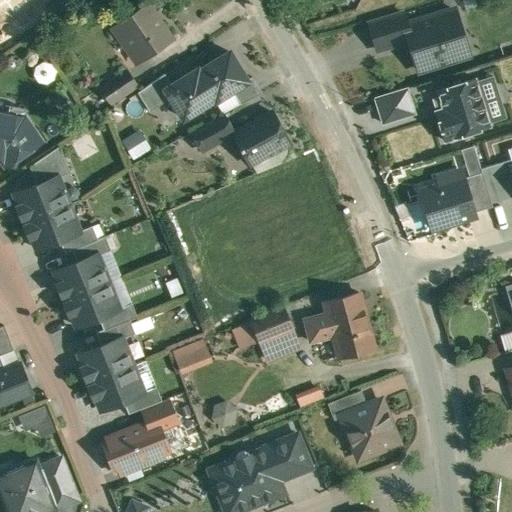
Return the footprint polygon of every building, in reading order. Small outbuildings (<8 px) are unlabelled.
[(173,39),(148,3),(113,27),(123,41),(131,36),(146,58),(173,39)] [(407,24),(405,24),(410,40),(420,70),(463,56),(457,35),(462,34),(455,9),(407,24)] [(404,13),(370,23),(379,50),(410,40),(405,24),(407,24),(404,13)] [(172,85),(165,89),(171,98),(184,118),(214,99),(215,101),(232,91),(248,81),(247,80),(229,52),(199,71),(197,69),(172,85)] [(128,70),(101,89),(111,104),(139,85),(128,70)] [(165,89),(172,85),(165,74),(137,92),(150,111),(171,98),(165,89)] [(252,76),(247,80),(248,81),(232,91),(241,105),(262,93),(252,76)] [(489,122),(505,117),(492,76),(476,81),(489,122)] [(475,78),(436,90),(439,97),(433,99),(437,111),(435,111),(444,141),(490,126),(489,122),(476,81),(475,78)] [(407,88),(375,98),(383,123),(414,113),(407,88)] [(273,112),(235,133),(242,147),(241,148),(242,150),(244,149),(251,163),(290,142),(273,112)] [(24,118),(0,113),(0,154),(1,155),(7,163),(40,140),(24,118)] [(224,114),(193,131),(204,150),(235,133),(224,114)] [(60,146),(30,166),(38,184),(59,176),(59,177),(71,172),(60,146)] [(474,146),(461,150),(469,176),(482,172),(474,146)] [(511,168),(511,167),(511,166),(511,162),(511,159),(488,166),(498,201),(511,196),(511,168)] [(440,184),(421,190),(432,229),(475,216),(473,212),(492,206),(482,172),(469,176),(462,178),(459,170),(438,176),(440,184)] [(38,184),(15,193),(20,205),(18,205),(24,219),(25,218),(27,221),(70,204),(59,177),(59,176),(38,184)] [(70,204),(27,221),(28,224),(26,224),(31,238),(33,237),(38,249),(60,240),(81,232),(80,230),(70,204)] [(81,232),(60,240),(65,253),(73,250),(73,249),(99,239),(98,238),(93,225),(80,230),(81,232)] [(99,239),(73,249),(73,250),(78,262),(98,253),(99,254),(111,250),(106,235),(98,238),(99,239)] [(78,262),(55,270),(60,282),(58,283),(63,296),(65,295),(66,298),(109,281),(99,254),(98,253),(78,262)] [(109,281),(66,298),(67,301),(66,302),(71,315),(73,314),(77,326),(100,317),(120,309),(120,308),(109,281)] [(360,292),(326,301),(329,313),(305,319),(311,341),(335,335),(341,357),(375,348),(360,292)] [(120,309),(100,317),(104,329),(97,332),(97,333),(138,316),(132,303),(120,308),(120,309)] [(283,307),(252,319),(267,359),(299,348),(283,307)] [(138,316),(97,333),(102,345),(123,337),(123,338),(136,333),(131,320),(138,317),(138,316)] [(5,325),(0,326),(0,355),(14,349),(5,325)] [(511,330),(496,334),(500,351),(511,348),(511,330)] [(102,345),(80,354),(84,366),(82,366),(88,380),(90,379),(91,382),(134,365),(123,338),(123,337),(102,345)] [(207,347),(176,359),(181,374),(213,362),(207,347)] [(6,369),(0,371),(0,403),(32,391),(21,363),(6,369)] [(134,365),(91,382),(92,384),(90,385),(95,399),(97,398),(102,409),(124,401),(145,393),(144,391),(134,365)] [(157,386),(144,391),(145,393),(124,401),(129,413),(142,408),(163,400),(157,386)] [(319,386),(295,396),(300,408),(324,398),(319,386)] [(362,390),(328,403),(335,420),(343,416),(343,415),(368,405),(362,390)] [(163,400),(142,408),(148,423),(158,419),(161,429),(178,422),(169,398),(163,400)] [(368,405),(343,415),(343,416),(360,458),(399,442),(382,400),(368,405)] [(203,432),(191,402),(182,406),(194,436),(203,432)] [(209,422),(230,426),(233,405),(213,402),(209,422)] [(21,429),(32,426),(35,436),(51,432),(43,405),(16,413),(21,429)] [(148,423),(108,439),(109,441),(104,443),(115,471),(120,469),(121,472),(164,455),(163,452),(170,449),(161,429),(158,419),(148,423)] [(298,433),(264,447),(265,449),(266,449),(279,481),(312,467),(298,433)] [(244,451),(240,453),(238,456),(238,460),(212,470),(228,511),(231,511),(283,492),(279,481),(266,449),(265,449),(250,455),(247,452),(244,451)] [(62,458),(39,467),(55,508),(78,499),(62,458)] [(36,460),(0,474),(0,487),(9,511),(44,511),(55,508),(39,467),(36,460)] [(146,511),(148,508),(134,501),(129,511),(146,511)]
